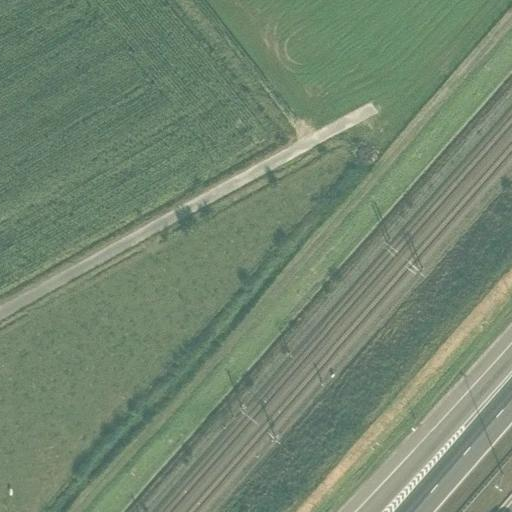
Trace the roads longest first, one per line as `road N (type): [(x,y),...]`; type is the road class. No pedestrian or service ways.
road 1 (unclassified): [(362,113),(0,311)]
road 2 (motorway): [(511,355),(368,511)]
road 3 (motorway): [(511,390),(407,511)]
